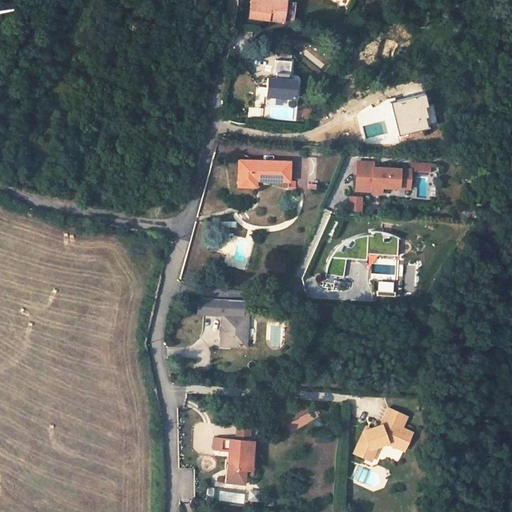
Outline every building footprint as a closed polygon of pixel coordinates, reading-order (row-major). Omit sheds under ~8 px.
[(245,0),(244,14),(278,18),(279,0),(245,0)] [(279,68),(279,73),(291,74),(291,69),(294,69),(295,56),(279,55),(278,68),(279,68)] [(270,89),(299,91),(300,74),(291,74),(279,73),(271,73),(270,89)] [(428,108),(430,108),(428,97),(393,104),(401,137),(428,131),(428,120),(429,120),(428,108)] [(307,108),(312,110),(316,102),(310,100),(307,108)] [(265,116),(296,117),(297,105),(265,104),(265,116)] [(239,156),(238,182),(257,183),(258,174),(291,175),(291,157),(239,156)] [(431,175),(431,162),(410,161),(409,167),(375,166),(375,160),(356,160),(355,194),(411,195),(412,174),(431,175)] [(348,195),(348,211),(363,211),(363,195),(348,195)] [(368,233),(367,256),(398,257),(398,234),(368,233)] [(220,235),(213,234),(209,250),(216,251),(220,235)] [(236,238),(228,265),(241,268),(248,242),(236,238)] [(374,264),(373,277),(395,278),(395,265),(374,264)] [(406,265),(404,283),(415,285),(418,266),(406,265)] [(377,292),(393,292),(394,281),(377,280),(377,292)] [(221,344),(243,345),(245,317),(222,316),(221,344)] [(365,429),(354,455),(372,461),(377,447),(390,444),(408,452),(416,433),(406,430),(411,417),(391,408),(384,424),(365,429)] [(249,450),(253,450),(254,436),(218,433),(217,446),(231,447),(230,468),(247,469),(249,450)] [(229,480),(246,482),(247,469),(230,468),(229,480)] [(189,493),(190,484),(180,483),(180,492),(189,493)] [(248,490),(248,502),(260,501),(260,489),(248,490)] [(223,491),(221,499),(244,503),(245,494),(223,491)]
